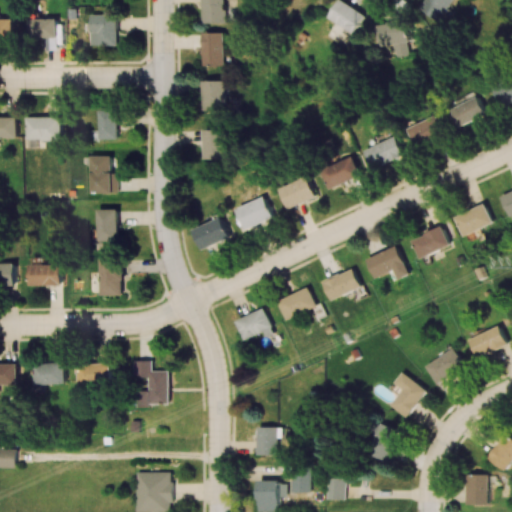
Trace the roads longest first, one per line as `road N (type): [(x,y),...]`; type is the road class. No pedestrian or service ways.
road 1 (residential): [(511,148),(161,316),(0,324)]
road 2 (residential): [(161,0),(164,229),(214,364),(218,511)]
road 3 (residential): [(162,78),(0,79)]
road 4 (residential): [(511,388),(448,433),(434,465),(429,511)]
